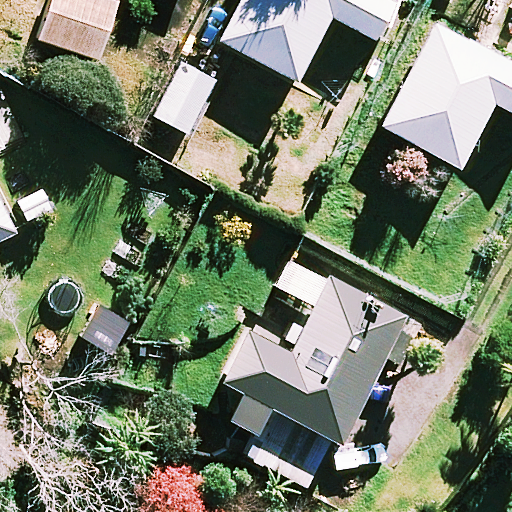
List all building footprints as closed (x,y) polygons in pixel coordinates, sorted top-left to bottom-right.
[(41,0),(28,37),(88,59),(109,0),(41,0)] [(380,0),(231,0),(210,40),(282,79),(318,14),(360,37),(380,0)] [(511,69),(427,22),(371,125),(443,164),(479,100),(511,118),(511,69)] [(207,78),(177,62),(148,116),(178,132),(207,78)] [(395,313),(292,257),(275,288),(308,306),(283,352),(243,330),(214,381),(231,390),(215,419),(243,434),(234,451),(299,487),(395,313)]
